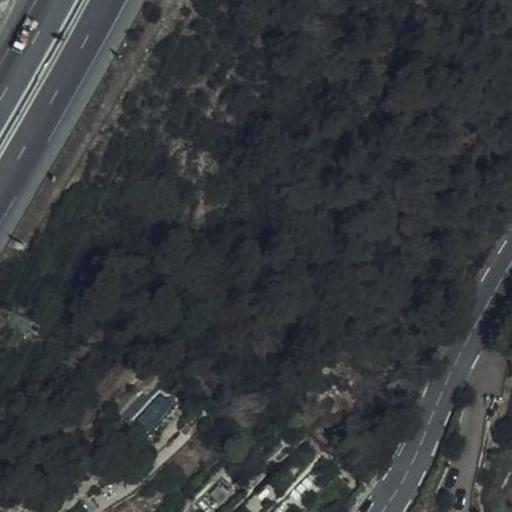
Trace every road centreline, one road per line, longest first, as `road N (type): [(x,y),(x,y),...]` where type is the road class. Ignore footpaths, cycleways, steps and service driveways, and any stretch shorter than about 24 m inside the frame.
road 1 (secondary): [(381,511),(511,265)]
road 2 (motorway): [(0,191),(108,0)]
